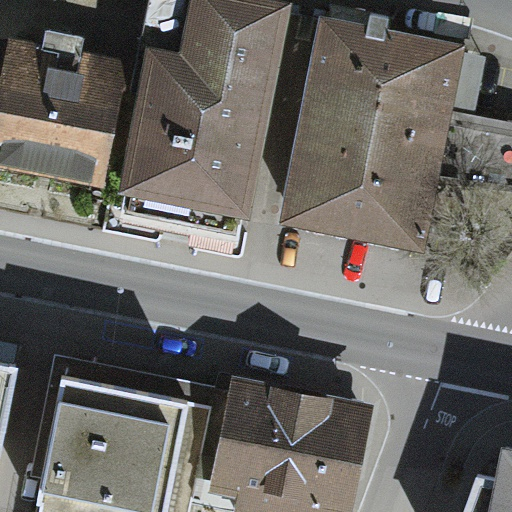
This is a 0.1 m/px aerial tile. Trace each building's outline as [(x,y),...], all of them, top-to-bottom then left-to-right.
[(279,11),(224,0),(151,0),(134,89),(150,92),(127,210),(234,232),(279,11)] [(511,186),(511,120),(506,119),(504,131),(440,120),(454,50),(385,36),(389,16),(368,11),(366,19),(332,12),(329,24),(292,213),(417,238),(430,175),(511,186)] [(0,144),(0,154),(95,173),(116,65),(21,45),(0,144)] [(0,432),(14,363),(8,363),(7,364),(0,362),(0,432)] [(188,511),(211,404),(62,375),(35,511),(188,511)] [(320,511),(323,499),(341,502),(360,412),(216,383),(211,404),(188,511),(320,511)] [(511,511),(511,448),(506,447),(500,478),(478,474),(464,511),(511,511)]
